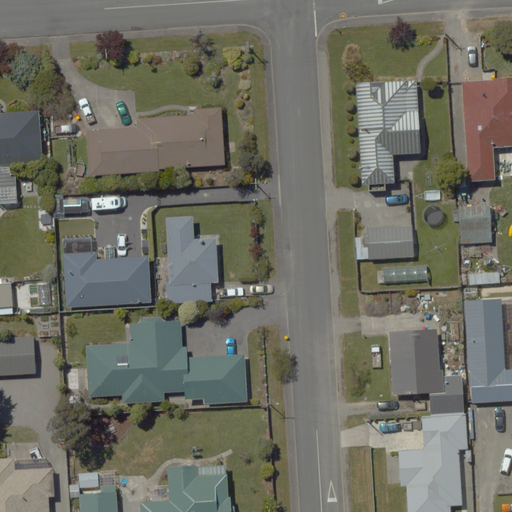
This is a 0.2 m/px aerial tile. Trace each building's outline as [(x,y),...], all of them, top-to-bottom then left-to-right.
[(409,77),(357,79),(361,182),(393,181),(392,152),(419,151),(418,109),(410,110),(409,77)] [(511,77),(461,79),(465,179),(494,178),(493,147),(511,145),(511,77)] [(0,105),(0,165),(43,162),(39,110),(1,113),(0,105)] [(140,125),(88,129),(90,174),(219,162),(215,108),(196,109),(196,115),(140,119),(140,125)] [(381,192),(381,207),(408,206),(408,192),(381,192)] [(63,195),(53,196),(54,218),(65,218),(63,195)] [(51,214),(41,214),(41,224),(51,224),(51,214)] [(479,249),(490,249),(489,215),(459,215),(460,245),(479,244),(479,249)] [(193,216),(165,218),(169,282),(166,282),(168,304),(212,301),(211,283),(218,283),(215,238),(195,239),(193,216)] [(367,237),(356,237),(356,258),(413,257),(413,226),(367,227),(367,237)] [(63,253),(66,308),(152,303),(149,257),(97,260),(96,251),(63,253)] [(382,268),(382,280),(427,279),(427,266),(382,268)] [(0,314),(13,313),(11,282),(0,283),(0,314)] [(50,284),(37,285),(38,306),(51,306),(50,284)] [(131,341),(85,343),(87,393),(122,392),(123,401),(162,400),(161,388),(182,388),(183,403),(244,401),(241,338),(179,340),(178,318),(130,320),(131,341)] [(437,330),(390,333),(395,394),(430,392),(432,414),(465,412),(462,376),(440,378),(437,330)] [(34,336),(0,336),(0,371),(35,370),(34,336)] [(511,366),(469,368),(471,402),(511,399),(511,366)] [(0,511),(51,511),(50,468),(15,469),(15,455),(0,455),(0,511)] [(168,500),(140,502),(140,511),(235,511),(235,505),(231,506),(230,496),(229,496),(227,474),(226,474),(225,465),(196,467),(196,465),(166,467),(168,500)] [(79,474),(80,488),(99,486),(97,472),(79,474)] [(70,498),(80,497),(79,494),(79,484),(70,485),(70,498)] [(101,492),(79,494),(80,497),(80,511),(117,511),(116,485),(100,486),(101,492)]
